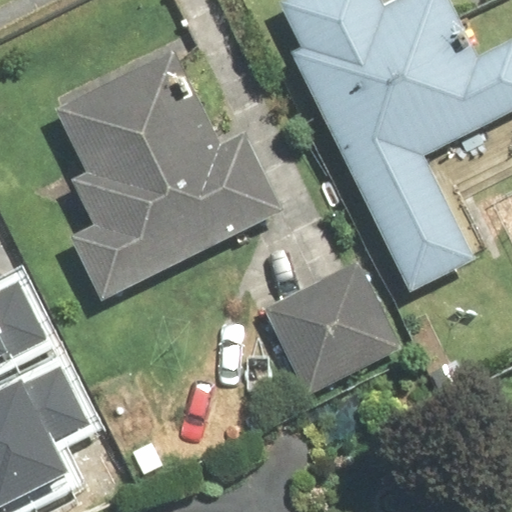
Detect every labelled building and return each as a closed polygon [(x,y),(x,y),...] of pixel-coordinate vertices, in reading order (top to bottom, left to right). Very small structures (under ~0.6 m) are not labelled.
[(310,53),(296,60),(419,299),(495,260),(443,158),(511,123),(511,53),(488,66),(453,0),(402,0),(392,6),(388,0),(304,0),(288,9),(310,53)] [(83,186),(105,232),(79,244),(106,303),(295,215),(259,139),(229,153),(186,61),(67,117),(96,180),(83,186)] [(409,353),(355,245),(321,263),(332,285),(267,318),(310,403),(409,353)] [(0,360),(43,339),(13,278),(0,284),(0,360)] [(0,394),(0,510),(66,478),(48,443),(85,425),(56,367),(0,394)]
